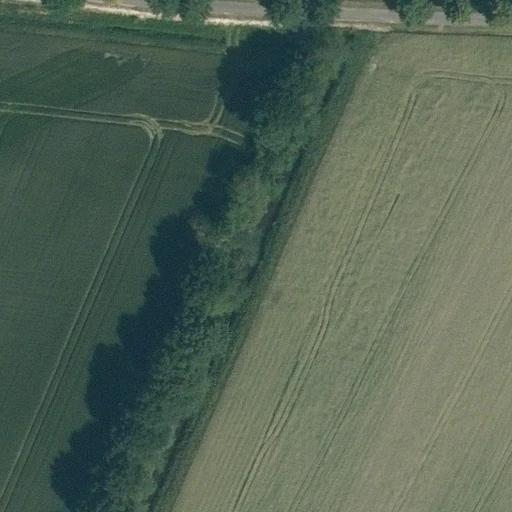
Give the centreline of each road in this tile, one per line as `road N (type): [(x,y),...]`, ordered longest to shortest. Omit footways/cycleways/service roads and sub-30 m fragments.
road 1 (track): [(327,14),(122,0)]
road 2 (track): [(511,23),(378,17)]
